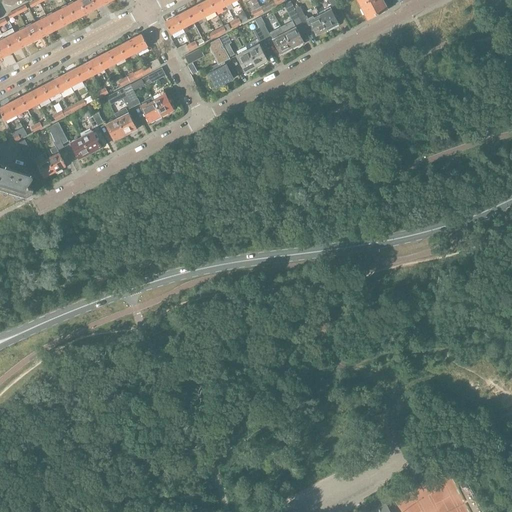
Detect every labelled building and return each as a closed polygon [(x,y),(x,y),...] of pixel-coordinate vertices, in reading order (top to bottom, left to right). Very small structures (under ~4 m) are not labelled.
[(67,6),(73,19),(84,14),(77,0),(67,6)] [(77,0),(84,14),(95,8),(90,0),(77,0)] [(90,0),(95,8),(105,3),(103,0),(90,0)] [(207,0),(198,5),(205,17),(216,11),(209,0),(207,0)] [(223,0),(209,0),(216,11),(226,5),(223,0)] [(357,0),(368,19),(376,15),(379,14),(388,9),(383,0),(357,0)] [(292,48),(299,44),(303,42),(298,32),(304,28),(293,6),(290,1),(284,5),(293,23),(294,25),(289,28),(291,30),(284,34),(292,48)] [(267,4),(257,10),(259,14),(269,9),(267,4)] [(293,6),(304,28),(311,25),(316,35),(327,30),(320,15),(314,18),(313,16),(308,19),(306,16),(305,16),(300,6),(299,7),(297,4),(293,6)] [(198,5),(187,11),(194,22),(205,17),(198,5)] [(56,11),(63,25),(73,19),(67,6),(56,11)] [(325,12),(320,15),(327,30),(338,24),(330,7),(324,10),(325,12)] [(257,10),(246,15),(248,20),(259,14),(257,10)] [(46,17),(52,30),(63,25),(56,11),(46,17)] [(187,11),(176,16),(185,33),(189,31),(187,26),(194,22),(187,11)] [(185,33),(176,16),(165,22),(171,34),(179,30),(181,35),(185,33)] [(35,22),(42,36),(52,30),(46,17),(35,22)] [(25,28),(32,41),(42,36),(35,22),(25,28)] [(259,28),(264,39),(269,36),(264,26),(259,28)] [(224,27),(213,32),(215,37),(226,31),(224,27)] [(21,47),(22,46),(32,41),(25,28),(14,33),(21,47)] [(264,39),(259,28),(254,31),(259,41),(264,39)] [(14,33),(4,39),(10,52),(21,47),(14,33)] [(219,38),(223,47),(229,57),(234,54),(229,44),(231,43),(230,41),(234,39),(231,33),(227,35),(226,34),(219,38)] [(148,46),(142,34),(130,41),(136,52),(148,46)] [(280,54),(292,48),(284,34),(278,37),(277,35),(272,37),(280,54)] [(223,47),(219,38),(208,44),(219,64),(221,67),(209,74),(216,87),(233,78),(226,65),(224,61),(229,59),(229,57),(223,47)] [(10,52),(4,39),(0,40),(0,57),(0,58),(10,52)] [(130,41),(119,46),(125,58),(136,52),(130,41)] [(176,49),(180,55),(193,48),(191,44),(186,46),(186,44),(176,49)] [(248,51),(256,67),(267,61),(262,51),(263,50),(260,45),(260,46),(259,45),(248,51)] [(125,58),(119,46),(109,51),(108,52),(115,64),(125,58)] [(199,48),(184,56),(188,63),(192,62),(203,56),(199,48)] [(256,67),(248,51),(237,56),(238,57),(236,58),(239,63),(240,62),(245,72),(256,67)] [(108,52),(97,58),(103,69),(115,64),(108,52)] [(103,69),(97,58),(86,63),(93,75),(103,69)] [(149,66),(144,68),(147,73),(160,66),(157,59),(148,64),(149,66)] [(192,62),(188,63),(187,64),(191,73),(196,71),(192,62)] [(86,63),(76,69),(82,81),(93,75),(86,63)] [(136,78),(147,73),(144,68),(140,70),(140,69),(133,73),(136,78)] [(165,76),(162,68),(142,79),(146,86),(165,76)] [(82,81),(76,69),(64,75),(71,86),(82,81)] [(125,84),(136,78),(133,73),(133,72),(128,74),(129,76),(123,79),(125,84)] [(64,75),(54,80),(60,92),(71,86),(64,75)] [(60,92),(54,80),(43,86),(49,98),(60,92)] [(43,86),(32,92),(38,103),(49,98),(43,86)] [(125,90),(127,95),(133,107),(140,103),(131,87),(125,90)] [(124,88),(113,94),(117,101),(122,98),(127,95),(125,90),(124,88)] [(161,116),(173,110),(171,104),(174,103),(171,97),(168,99),(164,91),(158,94),(160,98),(154,101),(154,102),(161,116)] [(38,103),(32,92),(21,97),(27,109),(38,103)] [(122,98),(128,109),(133,107),(127,95),(122,98)] [(21,97),(10,103),(16,115),(27,109),(21,97)] [(154,102),(154,101),(152,97),(142,103),(143,105),(141,106),(149,122),(161,116),(154,102)] [(71,113),(77,109),(82,107),(79,102),(75,104),(68,108),(71,113)] [(16,115),(10,103),(0,108),(0,110),(5,121),(16,115)] [(57,114),(60,118),(71,113),(68,108),(57,114)] [(93,115),(98,125),(104,122),(98,113),(93,115)] [(128,113),(118,119),(126,135),(137,129),(131,119),(132,118),(130,114),(129,114),(128,113)] [(88,118),(93,128),(98,125),(93,115),(88,118)] [(118,119),(106,125),(107,126),(106,126),(108,131),(109,130),(115,140),(126,135),(118,119)] [(52,125),(60,139),(62,144),(68,141),(58,122),(52,125)] [(54,142),(60,139),(52,125),(47,128),(50,134),(54,142)] [(16,141),(27,135),(25,131),(14,136),(16,141)] [(82,137),(90,153),(101,148),(96,137),(97,137),(94,132),(93,133),(93,132),(82,137)] [(82,137),(71,143),(71,144),(70,144),(73,149),(74,149),(79,159),(90,153),(82,137)] [(24,140),(17,143),(27,162),(32,160),(31,157),(32,156),(24,140)] [(54,156),(48,159),(55,172),(66,166),(56,147),(50,149),(54,156)] [(55,172),(48,159),(42,162),(39,156),(34,159),(37,165),(38,167),(36,168),(37,171),(40,170),(44,178),(55,172)] [(0,187),(27,196),(33,193),(34,189),(30,188),(34,176),(25,174),(22,168),(18,166),(16,171),(0,165),(0,187)] [(360,511),(390,511),(387,504),(384,499),(368,508),(360,511)]
